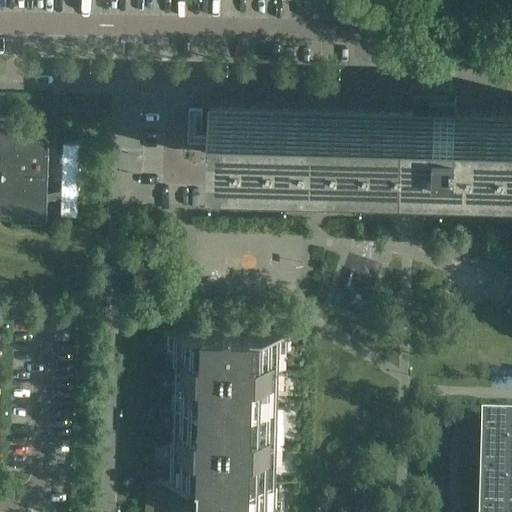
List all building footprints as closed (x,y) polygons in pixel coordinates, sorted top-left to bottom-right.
[(511,167),(511,112),(456,111),(456,106),(417,105),(417,110),(208,104),(207,158),(511,167)] [(0,211),(11,212),(11,215),(16,220),(42,221),(47,216),(49,139),(44,134),(15,133),(15,121),(11,116),(0,115),(0,211)] [(63,142),(62,214),(77,215),(79,142),(63,142)] [(156,248),(156,253),(156,271),(170,272),(171,249),(156,248)] [(145,511),(283,511),(284,498),(274,498),(278,350),(288,350),(288,331),(167,328),(166,346),(176,347),(173,477),(146,477),(145,511)] [(511,511),(511,426),(495,427),(495,422),(480,421),(478,511),(511,511)]
